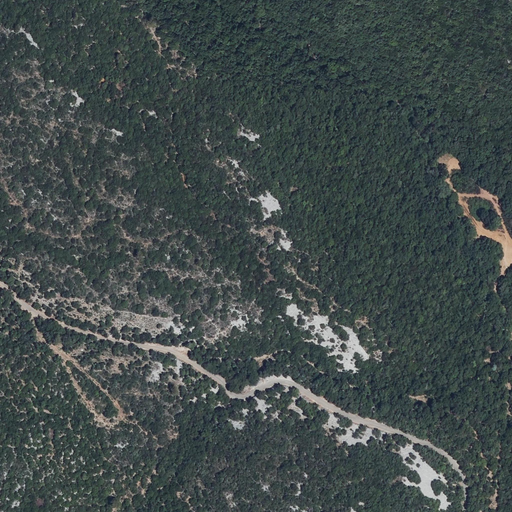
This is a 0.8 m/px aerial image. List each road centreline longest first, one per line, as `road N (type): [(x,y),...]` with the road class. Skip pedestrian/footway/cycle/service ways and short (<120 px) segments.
road 1 (unclassified): [(0,282),(27,309),(181,353),(234,395),(277,380),(296,384),(426,441),(455,464),(465,511)]
road 2 (track): [(511,314),(496,292),(506,229),(492,200),(456,192),(440,160)]
